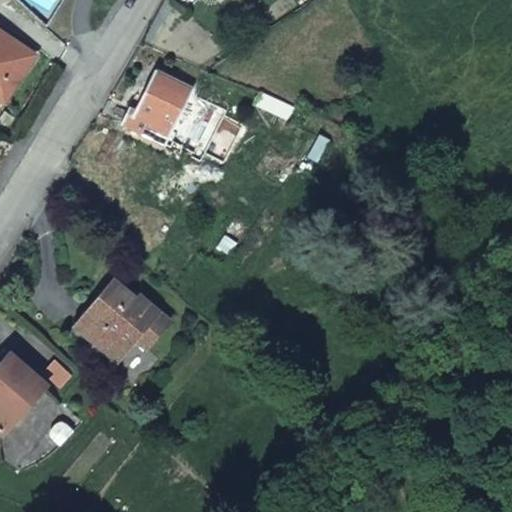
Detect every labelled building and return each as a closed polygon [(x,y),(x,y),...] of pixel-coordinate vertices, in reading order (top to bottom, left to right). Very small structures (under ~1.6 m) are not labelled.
[(0,99),(3,102),(34,56),(0,31),(0,99)] [(113,133),(156,154),(182,96),(145,78),(127,121),(120,118),(113,133)] [(55,186),(75,205),(84,196),(64,177),(55,186)] [(165,321),(133,295),(130,300),(108,281),(67,327),(112,365),(130,344),(139,352),(165,321)] [(12,360),(0,374),(0,436),(5,441),(46,391),(12,360)] [(54,432),(64,439),(73,427),(64,420),(57,419),(52,427),(54,432)]
